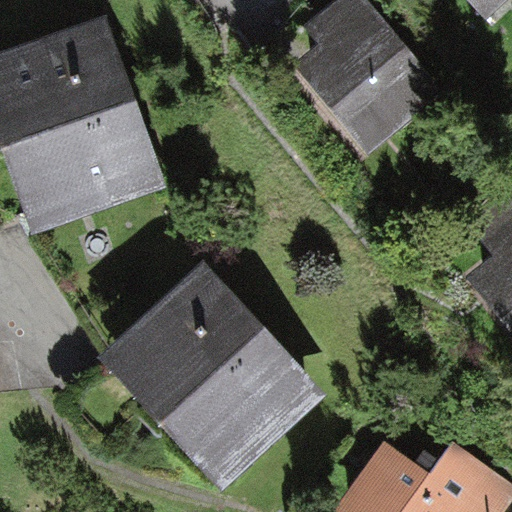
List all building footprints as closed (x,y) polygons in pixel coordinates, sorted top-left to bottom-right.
[(313,66),(371,135),(388,121),(397,133),(439,98),(371,17),(313,66)] [(1,70),(51,211),(150,176),(100,35),(1,70)] [(511,219),(507,224),(511,230),(511,252),(485,275),(511,307),(511,219)] [(205,281),(128,353),(229,462),(306,391),(205,281)] [(388,454),(351,506),(359,511),(499,511),(511,494),(511,487),(491,472),(486,478),(452,454),(430,484),(388,454)]
